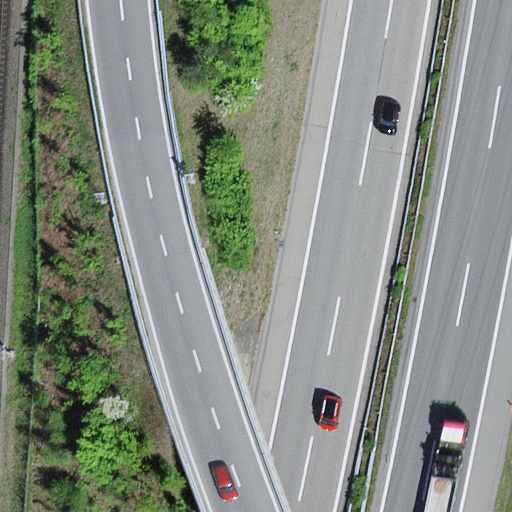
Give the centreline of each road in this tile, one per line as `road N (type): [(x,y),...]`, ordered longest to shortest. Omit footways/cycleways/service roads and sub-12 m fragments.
road 1 (motorway): [(119,0),(141,149),(250,511)]
road 2 (motorway): [(391,0),(293,511)]
road 3 (motorway): [(420,511),(511,9)]
